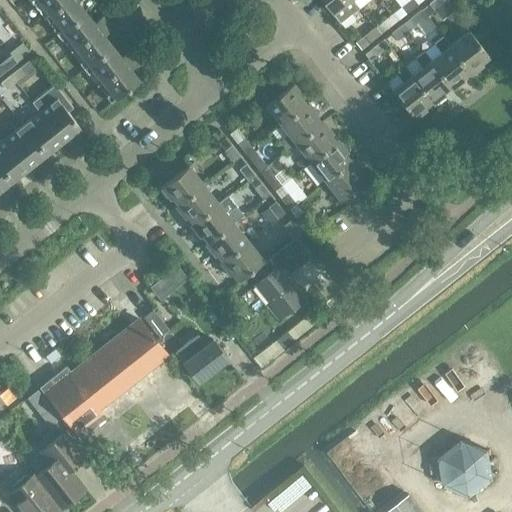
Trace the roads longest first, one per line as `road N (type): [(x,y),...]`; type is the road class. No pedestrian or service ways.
road 1 (residential): [(0,262),(191,108),(204,88),(173,30)]
road 2 (secondary): [(142,511),(391,315)]
road 3 (residential): [(420,182),(276,0)]
road 4 (secondary): [(511,198),(391,315)]
road 5 (secondary): [(391,315),(511,226)]
